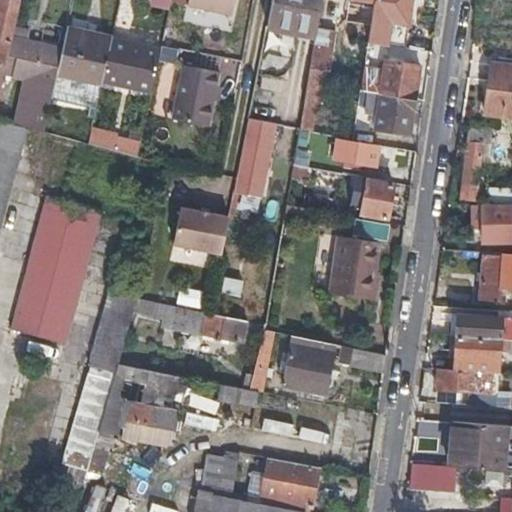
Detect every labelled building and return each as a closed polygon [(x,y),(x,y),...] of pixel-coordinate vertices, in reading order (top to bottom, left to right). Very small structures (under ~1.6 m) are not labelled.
[(13,27),(18,4),(0,0),(0,39),(10,41),(10,39),(13,27)] [(149,0),(140,44),(160,49),(170,1),(170,0),(149,0)] [(170,0),(170,1),(231,15),(234,0),(170,0)] [(273,0),(270,25),(315,33),(316,28),(320,0),(273,0)] [(404,33),(393,31),(382,29),(383,21),(394,23),(394,27),(409,30),(413,0),(376,0),(375,8),(373,24),(370,42),(402,47),(404,33)] [(361,22),(373,24),(375,8),(363,7),(361,22)] [(17,40),(19,29),(13,27),(10,39),(17,40)] [(299,126),(305,127),(311,129),(316,101),(318,102),(324,70),(327,71),(334,31),(316,28),(315,33),(299,126)] [(10,41),(4,67),(2,78),(11,80),(52,88),(55,72),(60,49),(26,42),(28,31),(19,29),(17,40),(10,39),(10,41)] [(64,32),(60,49),(55,72),(101,82),(103,71),(110,43),(110,41),(64,32)] [(0,65),(4,67),(10,41),(0,39),(0,65)] [(124,46),(110,43),(103,71),(119,74),(124,46)] [(141,65),(156,67),(160,49),(140,44),(139,51),(144,52),(141,65)] [(386,61),(381,92),(413,98),(417,67),(386,61)] [(0,85),(2,78),(4,67),(0,65),(0,223),(26,128),(2,122),(0,120),(0,85)] [(219,72),(182,65),(171,119),(207,126),(219,72)] [(511,67),(490,65),(484,115),(511,118),(511,67)] [(0,120),(2,122),(11,80),(2,78),(0,85),(0,120)] [(381,95),(375,95),(370,95),(367,114),(378,115),(376,128),(408,132),(413,98),(381,92),(381,95)] [(261,175),(272,123),(246,118),(235,170),(261,175)] [(465,126),(460,162),(455,199),(475,201),(479,174),(486,175),(492,130),(465,126)] [(137,152),(139,136),(89,127),(86,144),(137,152)] [(353,142),(345,140),(337,139),(334,156),(375,164),(379,145),(353,140),(353,142)] [(307,177),(309,165),(293,162),(291,174),(307,177)] [(390,183),(379,181),(367,179),(367,181),(353,179),(348,209),(385,216),(390,183)] [(10,324),(37,330),(64,337),(97,212),(43,198),(10,324)] [(179,207),(171,243),(218,252),(226,216),(179,207)] [(481,244),(497,243),(511,242),(511,208),(481,209),(481,244)] [(353,232),(384,238),(387,224),(355,218),(353,232)] [(376,286),(374,286),(372,286),(378,240),(339,235),(332,291),(374,297),(376,286)] [(480,302),(489,303),(499,304),(502,273),(503,259),(484,257),(480,302)] [(511,259),(503,259),(502,273),(511,274),(511,259)] [(238,297),(242,280),(223,275),(219,292),(238,297)] [(137,291),(123,288),(108,284),(88,364),(88,365),(117,370),(119,364),(133,307),(136,296),(137,291)] [(133,307),(204,322),(206,311),(136,296),(133,307)] [(206,311),(204,322),(202,331),(244,339),(247,319),(206,311)] [(458,315),(456,337),(503,341),(504,324),(499,324),(500,319),(458,315)] [(248,387),(255,388),(263,390),(274,331),(260,328),(248,387)] [(291,335),(287,359),(283,384),(323,393),(333,344),(291,335)] [(503,341),(456,337),(453,370),(492,372),(496,373),(501,373),(502,353),(503,341)] [(511,341),(503,341),(502,353),(511,353),(511,341)] [(386,356),(370,352),(354,348),(350,365),(384,373),(386,356)] [(117,370),(100,435),(112,438),(113,434),(171,448),(178,406),(190,409),(195,388),(188,387),(189,380),(119,364),(117,370)] [(115,378),(117,370),(88,365),(87,371),(115,378)] [(491,393),(492,372),(453,370),(436,369),(436,389),(491,393)] [(100,435),(115,378),(87,371),(63,460),(91,467),(100,435)] [(256,405),(258,389),(219,384),(217,400),(256,405)] [(267,397),(265,408),(292,413),(294,401),(267,397)] [(292,417),(290,430),(322,434),(323,421),(292,417)] [(455,465),(503,469),(506,425),(451,422),(449,465),(455,465)] [(511,425),(506,425),(503,469),(511,469),(511,425)] [(129,444),(128,458),(162,461),(163,447),(129,444)] [(199,490),(229,496),(238,454),(225,451),(224,457),(205,453),(199,490)] [(260,502),(285,507),(300,510),(310,511),(318,466),(269,457),(260,502)] [(453,493),(455,465),(449,465),(409,462),(406,489),(453,493)] [(122,511),(128,499),(94,485),(83,511),(122,511)] [(299,511),(300,510),(285,507),(260,502),(229,496),(199,490),(194,489),(190,511),(299,511)]
